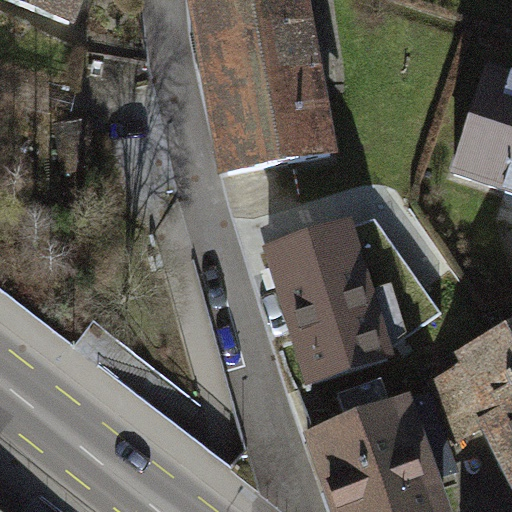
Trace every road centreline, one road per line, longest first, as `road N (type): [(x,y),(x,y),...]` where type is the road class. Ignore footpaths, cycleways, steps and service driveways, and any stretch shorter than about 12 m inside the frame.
road 1 (residential): [(165,0),(301,511)]
road 2 (primary): [(162,511),(0,382)]
